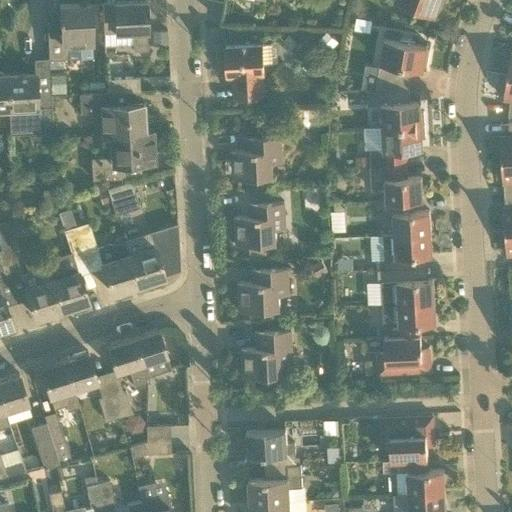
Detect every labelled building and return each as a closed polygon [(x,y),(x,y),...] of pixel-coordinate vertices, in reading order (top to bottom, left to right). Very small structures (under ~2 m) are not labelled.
[(394,0),(400,2),(399,5),(409,8),(410,6),(435,15),(434,17),(435,18),(438,11),(440,12),(444,0),(394,0)] [(114,3),(102,4),(104,33),(133,32),(133,52),(148,51),(146,1),(114,3)] [(48,33),(49,61),(93,59),(90,4),(60,5),(61,17),(59,17),(60,32),(48,33)] [(329,50),(336,43),(328,35),(321,42),(329,50)] [(376,89),(410,88),(412,74),(407,73),(408,67),(422,70),(422,72),(423,73),(424,66),(427,66),(430,51),(427,50),(428,46),(385,39),(376,88),(376,89)] [(263,75),(265,75),(263,44),(227,47),(228,77),(234,77),(235,98),(264,96),(263,75)] [(53,125),(50,83),(36,84),(36,72),(24,73),(24,71),(20,71),(20,73),(7,74),(9,110),(10,134),(44,132),(44,125),(53,125)] [(0,110),(9,110),(7,74),(0,73),(0,110)] [(139,78),(129,78),(106,79),(107,93),(110,93),(140,92),(139,78)] [(397,90),(410,88),(376,89),(376,88),(367,89),(368,106),(382,105),(383,127),(426,125),(425,112),(422,112),(421,99),(420,99),(420,101),(401,102),(399,100),(397,90)] [(110,106),(110,93),(107,93),(80,94),(80,113),(101,112),(102,136),(110,135),(145,132),(143,104),(110,106)] [(502,159),(511,158),(511,122),(508,123),(509,135),(501,135),(502,159)] [(426,125),(383,127),(384,149),(371,150),(371,166),(401,165),(401,153),(404,149),(422,149),(423,151),(424,151),(423,138),(426,138),(426,125)] [(145,132),(110,135),(111,158),(91,159),(92,180),(122,178),(122,163),(154,162),(153,132),(145,132)] [(245,138),(246,150),(232,151),(233,179),(273,177),(272,163),(283,162),(281,136),(245,138)] [(511,158),(502,159),(503,183),(511,182),(511,158)] [(401,165),(371,166),(370,167),(372,190),(387,190),(387,201),(409,200),(424,200),(422,177),(402,178),(401,165)] [(106,190),(110,201),(134,194),(130,183),(121,184),(106,190)] [(67,187),(56,191),(60,203),(71,200),(67,187)] [(54,189),(43,190),(45,206),(56,204),(54,189)] [(110,201),(106,190),(98,192),(102,204),(110,201)] [(409,212),(409,200),(387,201),(382,201),(383,214),(394,213),(395,235),(431,233),(430,211),(409,212)] [(237,245),(249,245),(250,257),(268,257),(267,244),(277,243),(276,229),(286,228),(285,202),(248,204),(249,216),(235,217),(237,245)] [(0,237),(9,235),(5,221),(0,222),(0,237)] [(89,223),(77,227),(85,251),(96,247),(89,223)] [(72,254),(73,254),(73,255),(85,251),(77,227),(65,231),(72,254)] [(164,277),(154,246),(150,233),(124,242),(128,255),(138,286),(164,277)] [(433,255),(431,233),(395,235),(384,235),(385,257),(385,260),(378,261),(378,270),(412,268),(412,256),(433,255)] [(373,257),(382,257),(383,235),(373,235),(373,257)] [(115,255),(101,260),(112,294),(138,286),(128,255),(124,242),(111,246),(115,255)] [(13,248),(1,251),(9,275),(21,271),(13,248)] [(0,251),(0,277),(9,275),(1,251),(0,251)] [(66,271),(61,258),(47,263),(48,268),(61,310),(88,301),(77,268),(66,271)] [(329,272),(322,260),(311,267),(318,278),(329,272)] [(36,318),(61,310),(48,268),(22,276),(26,288),(36,318)] [(252,270),(253,282),(239,283),(240,311),(280,309),(279,295),(290,294),(288,268),(252,270)] [(382,304),(435,301),(434,279),(413,280),(412,268),(378,270),(379,282),(381,282),(382,304)] [(0,288),(0,329),(12,326),(0,288)] [(416,336),(415,324),(436,323),(435,301),(382,304),(383,326),(389,325),(390,337),(390,338),(416,336)] [(133,338),(146,376),(171,368),(159,329),(133,338)] [(261,376),(276,375),(283,375),(283,361),(293,360),(292,330),(255,332),(256,348),(242,349),(244,377),(261,376)] [(390,338),(390,337),(385,337),(386,351),(378,352),(379,374),(430,372),(430,370),(431,370),(430,348),(422,348),(421,335),(416,336),(390,338)] [(148,383),(146,376),(133,338),(107,346),(116,372),(129,368),(135,387),(148,383)] [(64,360),(74,390),(98,382),(88,352),(64,360)] [(50,397),(51,397),(54,408),(66,404),(68,410),(79,406),(74,390),(64,360),(41,367),(50,397)] [(0,395),(5,412),(6,412),(29,404),(19,374),(0,380),(0,395)] [(276,375),(261,376),(262,385),(276,385),(276,375)] [(107,379),(112,395),(119,418),(132,413),(125,391),(122,391),(118,376),(107,379)] [(0,427),(9,424),(5,412),(0,395),(0,427)] [(105,422),(119,418),(112,395),(98,399),(105,422)] [(45,422),(58,464),(71,460),(56,412),(43,416),(45,422)] [(423,458),(423,459),(428,459),(427,446),(435,445),(434,415),(381,418),(382,438),(390,438),(391,461),(396,460),(423,458)] [(54,466),(58,464),(45,422),(30,427),(44,469),(44,468),(54,466)] [(146,427),(147,441),(171,441),(170,426),(146,427)] [(247,431),(248,456),(248,457),(251,457),(251,456),(270,455),(271,467),(287,466),(297,466),(297,465),(296,443),(287,443),(286,429),(247,431)] [(131,450),(130,451),(132,459),(145,454),(171,453),(171,441),(147,441),(130,447),(131,450)] [(423,471),(423,459),(423,458),(396,460),(397,472),(398,494),(445,492),(444,469),(423,471)] [(249,479),(250,504),(290,502),(289,488),(303,488),(301,465),(297,465),(297,466),(287,466),(271,467),(271,479),(252,480),(252,479),(249,479)] [(129,511),(116,511),(109,481),(99,483),(105,511),(144,511),(142,501),(127,504),(129,511)] [(105,511),(99,483),(86,486),(91,504),(66,510),(66,511),(105,511)] [(65,511),(61,491),(49,494),(52,511),(65,511)] [(395,511),(446,511),(445,492),(398,494),(394,494),(395,511)] [(142,501),(144,511),(171,511),(167,495),(142,501)] [(290,511),(290,502),(250,504),(250,511),(290,511)] [(0,504),(0,511),(9,511),(8,503),(0,504)]
